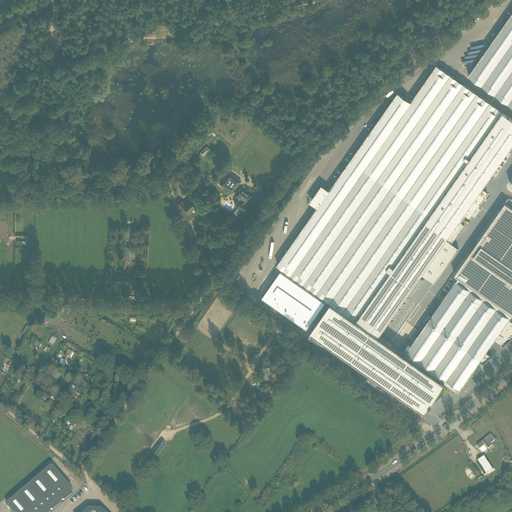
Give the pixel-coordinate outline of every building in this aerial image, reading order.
[(511,12),(468,76),(511,106),(511,12)] [(311,216),(277,265),(330,302),(310,331),(366,371),(386,384),(424,411),(445,382),(406,355),(405,354),(387,341),(378,335),(421,274),(434,283),(458,248),(451,243),(464,225),(461,222),(465,216),(466,214),(469,216),(470,214),(473,216),(475,217),(475,216),(480,209),(478,207),(476,206),(478,204),(487,192),(481,188),(494,169),(506,153),(508,150),(511,144),(511,118),(437,65),(411,102),(398,93),(328,193),(322,189),(314,201),(319,205),(311,216)] [(234,206),(236,206),(242,211),(246,205),(243,203),(248,195),(250,196),(239,189),(237,192),(234,189),(240,181),(227,173),(219,185),(231,193),(232,192),(236,194),(234,196),(239,199),(234,206)] [(195,208),(191,204),(188,200),(185,204),(182,201),(177,205),(182,211),(184,210),(188,214),(195,208)] [(511,207),(505,203),(454,275),(458,278),(457,280),(510,317),(509,317),(510,318),(511,315),(511,207)] [(213,214),(205,205),(201,209),(209,218),(213,214)] [(124,228),(122,262),(129,262),(130,247),(125,247),(126,238),(130,239),(131,228),(124,228)] [(280,271),(262,297),(306,329),(325,302),(280,271)] [(135,275),(130,274),(125,274),(125,275),(116,274),(115,284),(127,284),(127,281),(134,281),(135,275)] [(427,323),(405,354),(406,355),(445,382),(458,391),(479,361),(483,364),(492,356),(491,355),(491,356),(485,352),(494,339),(503,345),(502,346),(511,337),(511,322),(508,319),(509,317),(510,317),(457,280),(431,317),(427,323)] [(27,325),(22,334),(25,335),(30,327),(27,325)] [(52,345),(56,340),(52,336),(48,342),(52,345)] [(38,350),(41,346),(34,340),(31,345),(38,350)] [(268,372),(274,364),(266,358),(260,367),(268,372)] [(55,369),(50,377),(54,380),(59,372),(55,369)] [(495,440),(494,438),(491,434),(477,446),(479,449),(485,445),(488,449),(492,446),(490,444),(495,440)] [(152,459),(155,461),(166,445),(161,441),(149,457),(152,459)] [(477,462),(476,462),(484,475),(485,476),(493,471),(484,457),(477,462)] [(50,467),(40,476),(7,504),(6,507),(11,511),(50,511),(53,511),(61,504),(62,502),(64,502),(71,496),(72,490),(53,467),(50,467)]
